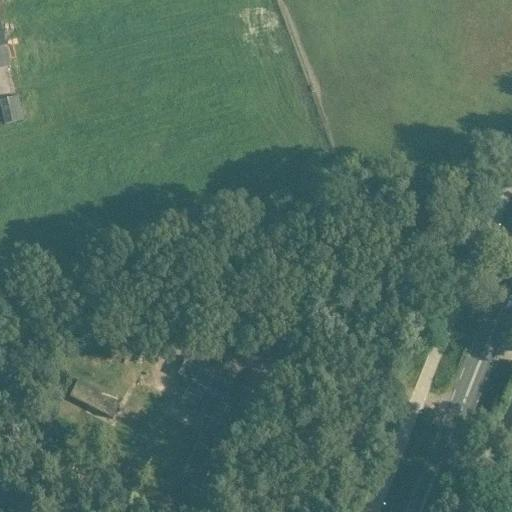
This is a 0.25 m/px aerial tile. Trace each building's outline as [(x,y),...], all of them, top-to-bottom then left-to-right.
[(6,125),(24,122),(19,98),(0,102),(6,125)] [(125,343),(143,344),(145,325),(127,323),(125,343)] [(183,477),(184,478),(202,487),(236,421),(227,416),(234,404),(244,409),(253,391),(188,358),(179,375),(192,382),(180,406),(211,422),(183,477)] [(79,379),(69,398),(111,420),(121,402),(79,379)] [(123,437),(144,449),(173,397),(152,385),(123,437)]
